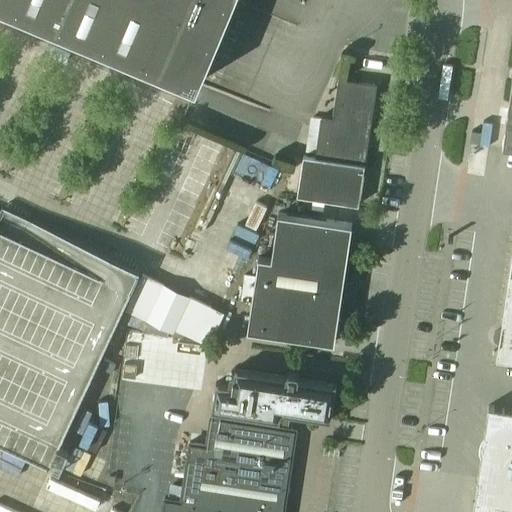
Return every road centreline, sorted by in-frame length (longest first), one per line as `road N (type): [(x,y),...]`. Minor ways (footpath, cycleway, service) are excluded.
road 1 (unclassified): [(368,511),(445,0)]
road 2 (unknown): [(114,266),(0,213)]
